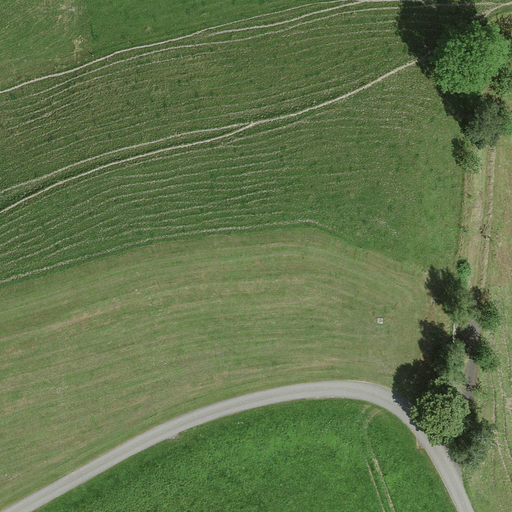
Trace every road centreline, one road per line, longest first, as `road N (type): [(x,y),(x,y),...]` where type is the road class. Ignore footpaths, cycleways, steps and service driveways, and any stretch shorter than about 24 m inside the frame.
road 1 (track): [(14,511),(185,421),(317,389),(363,390),(398,405),(445,473)]
road 2 (track): [(445,473),(468,400),(495,41),(511,19)]
